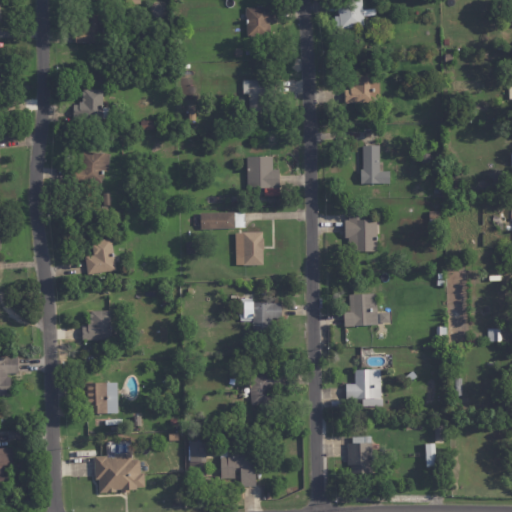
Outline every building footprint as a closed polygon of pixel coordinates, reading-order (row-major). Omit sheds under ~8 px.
[(364,28),(340,30),(340,29),(335,29),(334,17),(339,17),(339,14),(338,14),(337,0),(362,0),(363,10),(375,10),(376,16),(363,17),(364,28)] [(273,8),(273,22),(269,22),(269,35),(247,36),(247,23),(246,23),(245,7),(273,7),(273,8)] [(74,42),(74,27),(83,27),(83,13),(100,13),(100,42),(74,42)] [(214,67),(222,67),(222,76),(214,76),(214,67)] [(269,80),(269,82),(275,82),(275,97),(268,97),(269,111),(249,111),(248,97),(248,94),(242,94),(242,80),(248,80),(269,79),(269,80)] [(363,105),(345,105),(345,89),(350,89),(350,88),(353,88),(353,80),(370,80),(370,83),(379,83),(379,102),(377,102),(377,103),(375,103),(375,104),(363,105)] [(72,121),(73,104),(79,105),(79,102),(82,102),(82,98),(83,98),(83,96),(82,96),(82,91),(83,92),(83,89),(103,89),(102,107),(109,107),(108,118),(102,118),(102,123),(72,122),(72,121)] [(140,121),(155,120),(155,130),(140,131),(140,121)] [(360,175),(360,171),(362,171),(362,147),(379,147),(379,173),(389,173),(389,185),(379,184),(379,186),(364,186),(364,184),(360,184),(360,175)] [(68,179),(69,168),(80,169),(81,151),(109,153),(108,171),(103,171),(103,174),(104,174),(104,178),(103,177),(102,183),(68,181),(68,179)] [(421,155),(430,154),(430,156),(434,155),(434,161),(431,161),(432,164),(421,165),(421,155)] [(279,175),(279,196),(264,196),(264,188),(247,188),(246,156),(272,156),(272,170),(279,169),(279,175)] [(103,193),(110,193),(109,197),(112,197),(112,200),(110,200),(109,206),(102,206),(103,193)] [(439,225),(429,225),(429,210),(439,210),(439,225)] [(245,213),(245,227),(235,227),(235,228),(213,228),(213,230),(209,230),(209,229),(200,229),(200,213),(245,213)] [(344,232),(344,221),(348,221),(348,214),(364,214),(365,222),(377,221),(377,225),(378,225),(379,228),(376,228),(377,238),(377,243),(368,243),(369,255),(346,253),(346,239),(344,239),(344,232)] [(264,246),(264,250),(262,250),(263,265),(255,265),(255,266),(252,266),(252,265),(235,265),(235,233),(240,233),(240,232),(262,231),(262,238),(264,238),(264,246)] [(87,272),(85,257),(94,255),(92,241),(111,238),(112,248),(110,248),(111,253),(113,253),(114,256),(118,255),(120,269),(87,274),(87,272)] [(185,242),(195,242),(195,255),(185,254),(185,242)] [(373,310),(373,312),(371,312),(371,325),(359,325),(359,327),(356,328),(356,326),(344,327),(344,312),(352,312),(352,295),(370,294),(371,309),(373,309),(373,310)] [(281,305),(281,319),(271,318),(271,332),(252,332),(252,321),(240,321),(240,303),(252,303),(252,302),(281,303),(281,305)] [(110,312),(110,326),(111,326),(111,328),(122,328),(122,339),(111,339),(111,344),(99,344),(99,341),(97,341),(95,341),(95,340),(81,340),(82,327),(87,327),(87,324),(90,324),(90,311),(110,311),(110,312)] [(437,326),(446,326),(446,332),(448,332),(448,336),(436,337),(436,328),(437,328),(437,326)] [(487,329),(501,329),(501,342),(487,342),(487,329)] [(17,359),(18,374),(7,374),(7,377),(10,377),(10,396),(0,396),(0,357),(17,357),(17,359)] [(382,372),(382,399),(384,399),(385,406),(364,407),(364,399),(348,399),(347,384),(356,384),(356,370),(382,370),(382,372)] [(405,377),(412,371),(417,377),(409,383),(405,377)] [(281,374),(282,379),(289,378),(289,388),(268,390),(269,404),(251,405),(250,388),(249,389),(248,385),(250,385),(249,376),(281,373),(281,374)] [(119,390),(120,394),(117,394),(117,414),(86,414),(86,406),(83,406),(83,403),(81,403),(81,397),(82,397),(82,383),(117,383),(117,390),(119,390)] [(134,416),(141,416),(141,427),(133,426),(134,416)] [(103,426),(102,417),(115,417),(115,428),(103,428),(103,426)] [(435,425),(440,426),(440,425),(443,425),(443,428),(444,428),(444,435),(443,435),(443,443),(434,443),(434,440),(435,440),(435,425)] [(189,461),(188,461),(188,446),(189,446),(189,433),(205,433),(205,452),(207,452),(207,454),(206,454),(205,478),(189,478),(189,461)] [(371,449),(372,474),(350,474),(350,466),(348,466),(348,464),(347,464),(347,461),(345,461),(345,458),(346,458),(346,457),(347,457),(347,443),(371,443),(371,449)] [(425,444),(434,444),(435,461),(437,461),(437,466),(435,466),(435,467),(426,468),(425,444)] [(12,464),(12,466),(4,466),(4,472),(9,472),(10,487),(0,487),(0,448),(12,448),(12,464)] [(255,485),(255,486),(240,486),(240,479),(220,479),(220,457),(227,457),(227,448),(255,448),(255,485)] [(138,461),(139,462),(140,473),(144,473),(144,487),(136,488),(136,490),(129,491),(129,493),(121,494),(121,490),(116,491),(116,493),(99,494),(98,480),(95,480),(94,457),(106,456),(106,458),(131,457),(131,461),(137,460),(138,461)]
